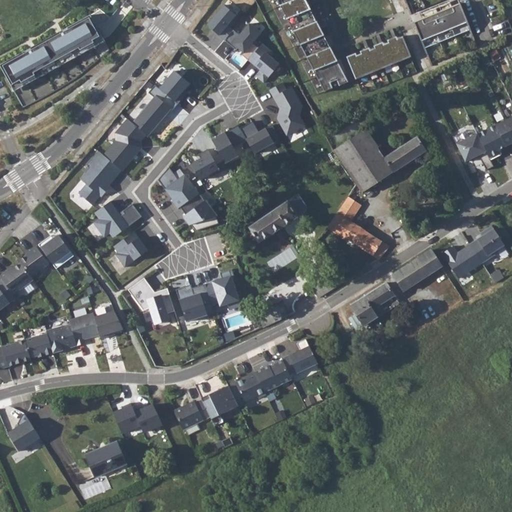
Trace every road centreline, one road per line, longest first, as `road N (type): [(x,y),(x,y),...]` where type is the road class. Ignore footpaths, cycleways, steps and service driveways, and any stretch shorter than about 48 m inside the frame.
road 1 (residential): [(0,397),(63,381),(185,377),(317,314),(511,188)]
road 2 (residential): [(168,22),(233,74),(235,101),(196,123),(142,196),(187,259),(217,251)]
road 3 (residential): [(168,22),(72,137),(25,174)]
